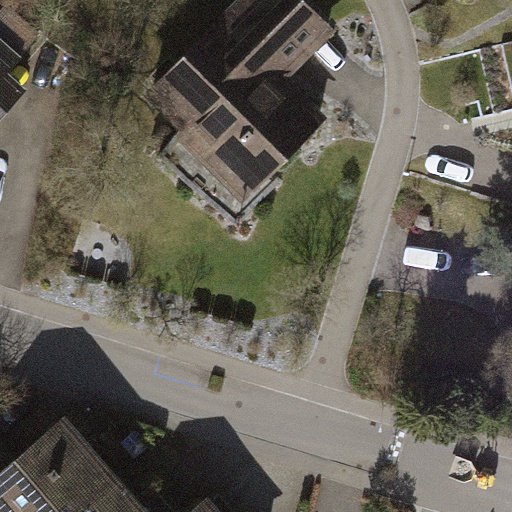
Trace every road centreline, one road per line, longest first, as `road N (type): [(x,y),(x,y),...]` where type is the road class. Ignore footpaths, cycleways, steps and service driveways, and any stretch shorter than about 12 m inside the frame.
road 1 (residential): [(385,0),(404,60),(397,138),(311,431)]
road 2 (residential): [(0,338),(311,431)]
road 3 (residential): [(311,431),(468,474)]
